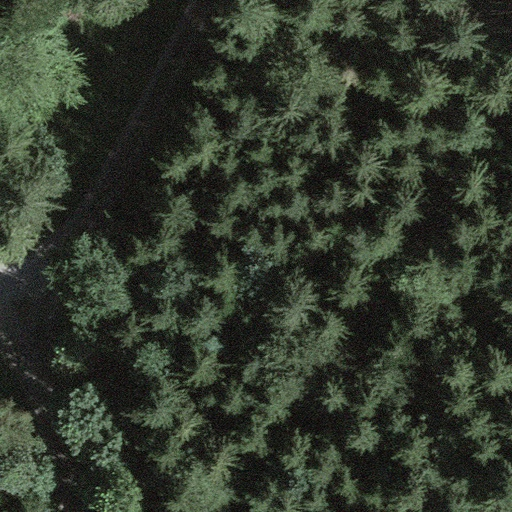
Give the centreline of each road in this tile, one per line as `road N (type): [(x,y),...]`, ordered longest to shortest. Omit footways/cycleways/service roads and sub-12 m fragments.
road 1 (track): [(197,0),(55,263),(0,295)]
road 2 (track): [(67,511),(0,345)]
